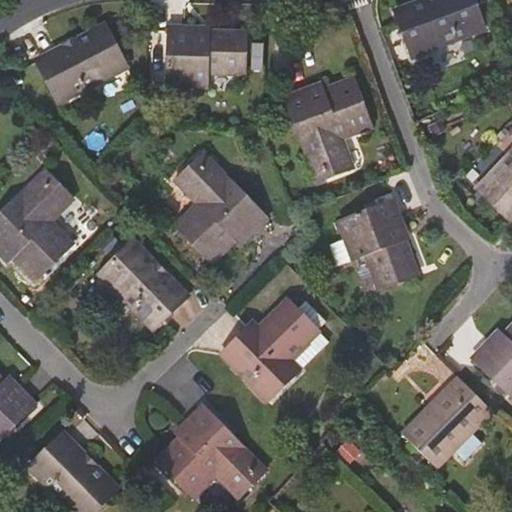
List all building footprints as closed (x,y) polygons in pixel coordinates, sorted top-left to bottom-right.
[(482,29),(471,0),(424,0),(394,11),(411,57),(482,29)] [(100,31),(32,66),(54,108),(122,73),(100,31)] [(208,32),(167,31),(167,89),(205,91),(206,77),(242,79),(244,37),(208,36),(208,32)] [(503,83),(511,79),(511,62),(511,61),(497,66),(503,83)] [(372,131),(353,82),(324,93),(322,87),(286,101),(318,184),(353,171),(343,142),(372,131)] [(434,136),(446,130),(442,121),(430,127),(434,136)] [(511,152),(477,190),(511,223),(511,152)] [(202,158),(174,185),(196,208),(174,229),(211,267),(233,246),(237,249),(266,222),(202,158)] [(40,177),(0,216),(0,263),(4,268),(9,263),(31,285),(67,249),(45,227),(67,204),(40,177)] [(409,241),(394,202),(338,222),(352,261),(366,256),(379,291),(418,277),(404,242),(409,241)] [(339,264),(351,259),(343,239),(332,244),(339,264)] [(185,299),(131,245),(97,278),(151,332),(185,299)] [(297,311),(288,301),(261,327),(250,339),(244,333),(222,355),(268,402),(302,369),(293,361),(320,334),(317,331),(297,311)] [(305,303),(297,311),(317,331),(325,324),(305,303)] [(250,339),(261,327),(255,322),(244,333),(250,339)] [(511,327),(505,335),(497,343),(492,338),(473,359),(494,380),(497,376),(511,389),(511,394),(511,395),(511,396),(511,327)] [(500,331),(492,338),(497,343),(505,335),(500,331)] [(329,342),(320,334),(293,361),(302,369),(329,342)] [(494,380),(511,395),(511,394),(511,389),(497,376),(494,380)] [(475,394),(458,378),(401,435),(434,467),(452,449),(448,445),(464,428),(471,435),(472,434),(493,413),(475,394)] [(0,382),(0,440),(34,408),(7,381),(2,385),(0,382)] [(267,473),(205,411),(177,438),(180,442),(158,463),(195,502),(218,480),(239,501),(267,473)] [(464,428),(448,445),(452,449),(460,457),(458,459),(465,465),(471,459),(469,457),(482,444),(472,434),(471,435),(464,428)] [(95,511),(118,491),(64,436),(31,469),(73,511),(95,511)] [(333,456),(347,469),(362,453),(348,440),(333,456)]
